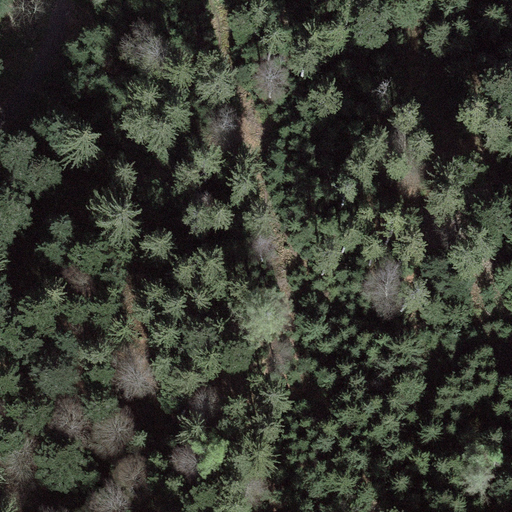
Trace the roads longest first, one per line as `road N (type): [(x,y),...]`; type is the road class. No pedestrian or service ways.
road 1 (track): [(224,0),(285,340),(282,410),(259,484),(240,511)]
road 2 (track): [(0,123),(28,92),(63,0)]
